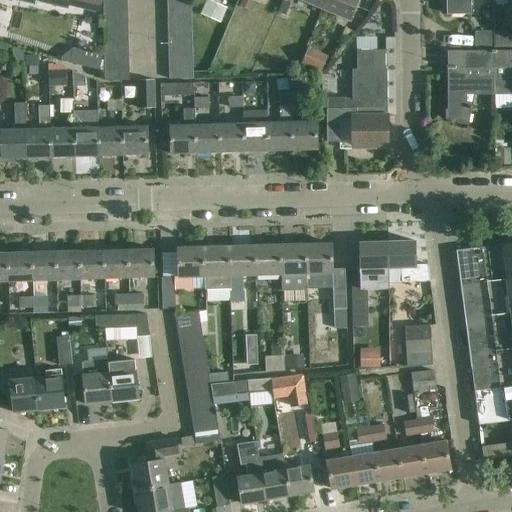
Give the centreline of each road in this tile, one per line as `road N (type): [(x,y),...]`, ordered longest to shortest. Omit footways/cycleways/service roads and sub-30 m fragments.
road 1 (residential): [(0,206),(407,194)]
road 2 (residential): [(407,194),(407,0)]
road 3 (residential): [(107,511),(102,465),(87,447),(53,447),(38,461),(30,511)]
